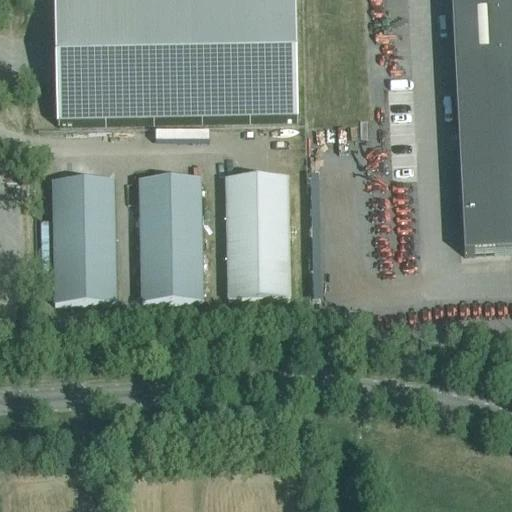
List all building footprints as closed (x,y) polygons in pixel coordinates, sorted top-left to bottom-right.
[(295,0),(278,0),(54,5),(57,130),(298,125),(295,0)] [(511,0),(450,0),(464,260),(511,257),(511,0)] [(226,185),(228,306),(289,305),(287,183),(226,185)] [(203,307),(201,185),(139,186),(141,308),(203,307)] [(114,187),(52,188),(55,310),(116,309),(114,187)]
